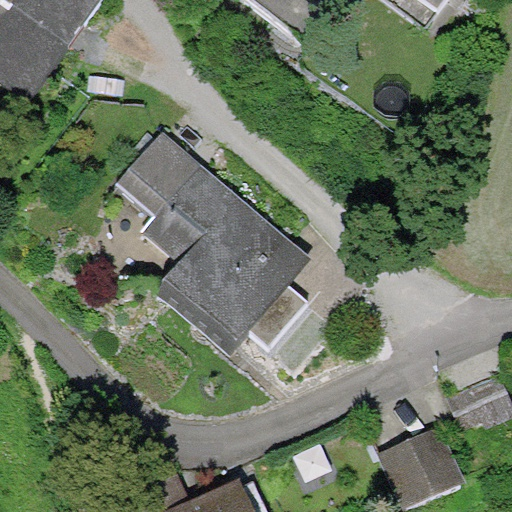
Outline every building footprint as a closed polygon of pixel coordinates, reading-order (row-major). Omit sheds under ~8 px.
[(100,6),(92,0),(0,0),(0,76),(33,100),(100,6)] [(253,0),(312,44),(345,0),(378,0),(425,36),(452,0),(253,0)] [(308,257),(165,135),(121,185),(158,217),(145,231),(186,266),(163,294),(233,354),(252,332),(267,345),(305,300),(285,283),(308,257)] [(469,436),(511,419),(511,400),(504,380),(455,399),(469,436)] [(412,511),(472,484),(443,424),(378,454),(405,511),(412,511)] [(267,511),(251,475),(163,511),(267,511)]
